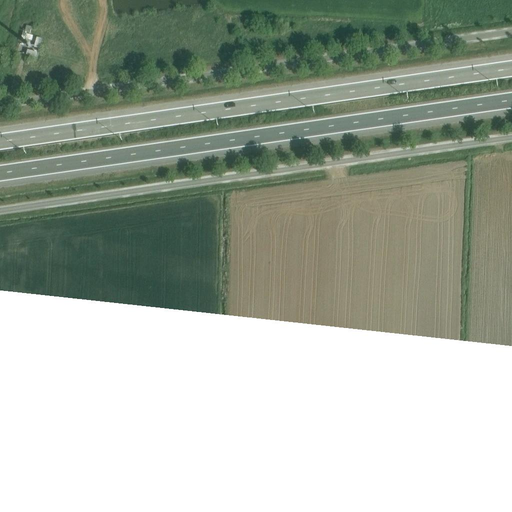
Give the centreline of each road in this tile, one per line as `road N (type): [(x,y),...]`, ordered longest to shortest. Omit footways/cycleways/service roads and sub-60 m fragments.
road 1 (motorway): [(511,68),(0,142)]
road 2 (unclassified): [(511,138),(0,212)]
road 3 (motorway): [(0,172),(511,99)]
road 4 (tertiary): [(0,105),(511,32)]
